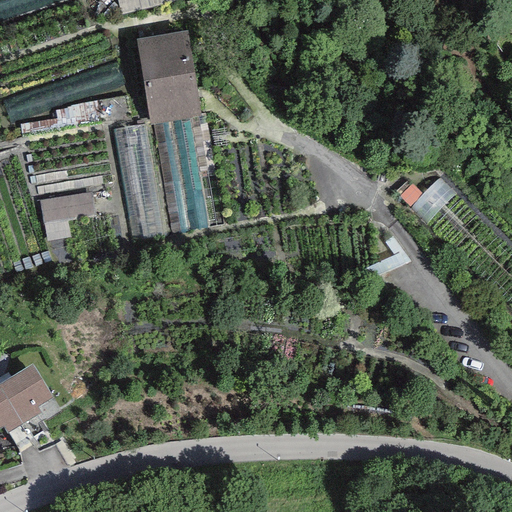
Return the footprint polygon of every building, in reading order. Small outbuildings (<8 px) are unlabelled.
[(0,0),(0,22),(64,0),(0,0)] [(180,0),(119,0),(122,16),(181,7),(180,0)] [(187,31),(136,40),(150,123),(201,114),(187,31)] [(123,86),(115,65),(3,104),(10,125),(123,86)] [(145,126),(113,131),(130,237),(161,232),(145,126)] [(90,194),(39,201),(42,223),(93,217),(90,194)] [(0,428),(3,427),(7,434),(41,414),(37,407),(52,398),(32,365),(0,384),(0,428)]
